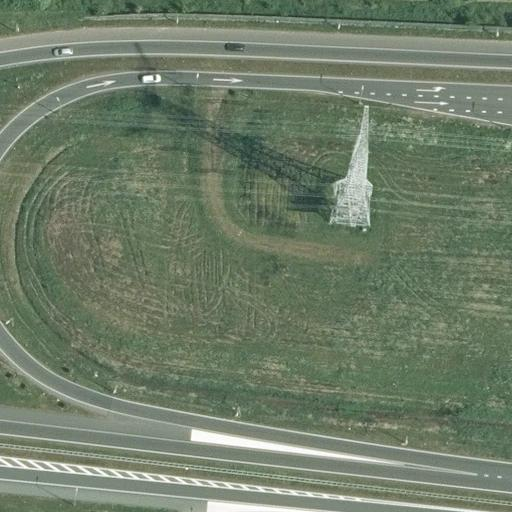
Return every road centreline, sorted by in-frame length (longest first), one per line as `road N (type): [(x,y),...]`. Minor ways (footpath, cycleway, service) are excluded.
road 1 (trunk): [(0,148),(49,104),(126,83),(331,85),(511,106)]
road 2 (motorway): [(511,61),(91,49),(0,61)]
road 3 (trunk): [(474,479),(69,395),(27,368),(0,336)]
road 4 (trunk): [(474,479),(0,428)]
road 5 (trunk): [(0,472),(387,511)]
